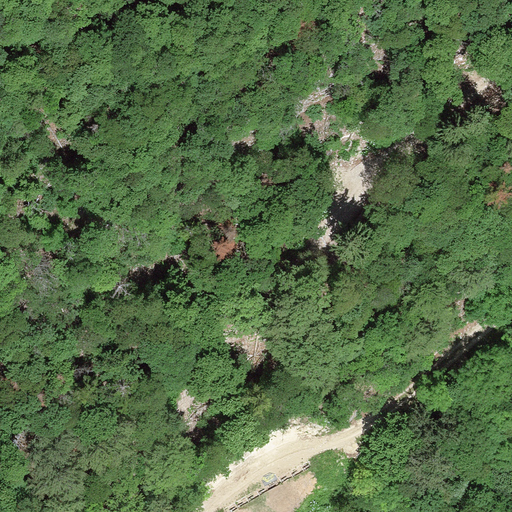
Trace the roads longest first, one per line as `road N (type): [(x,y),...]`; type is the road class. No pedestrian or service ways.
road 1 (track): [(511,60),(384,167),(96,511)]
road 2 (track): [(511,310),(400,403),(332,446),(254,478),(208,511)]
